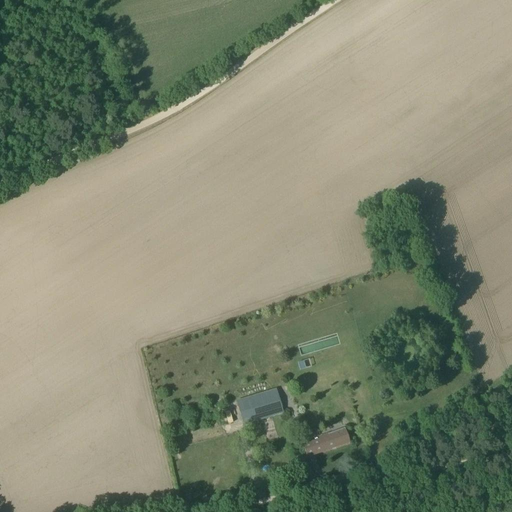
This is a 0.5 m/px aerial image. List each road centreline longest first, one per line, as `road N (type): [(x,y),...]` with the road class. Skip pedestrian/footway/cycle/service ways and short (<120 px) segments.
road 1 (unclassified): [(335,0),(162,114),(0,185)]
road 2 (track): [(200,511),(374,467),(412,475),(511,455)]
